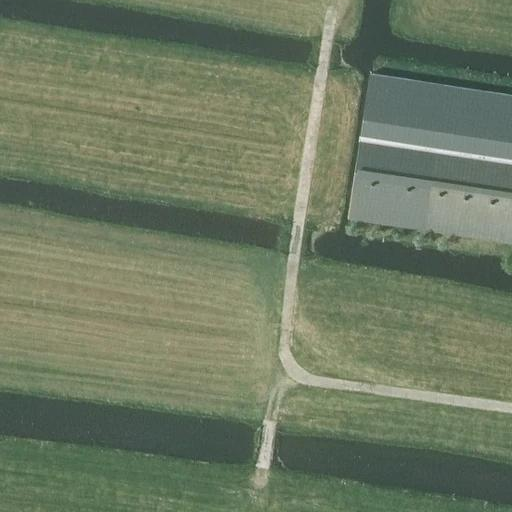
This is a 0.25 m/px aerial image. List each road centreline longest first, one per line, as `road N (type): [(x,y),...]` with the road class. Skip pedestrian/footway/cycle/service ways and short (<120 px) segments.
road 1 (track): [(333,7),(284,341),(300,374)]
road 2 (track): [(300,374),(511,405)]
